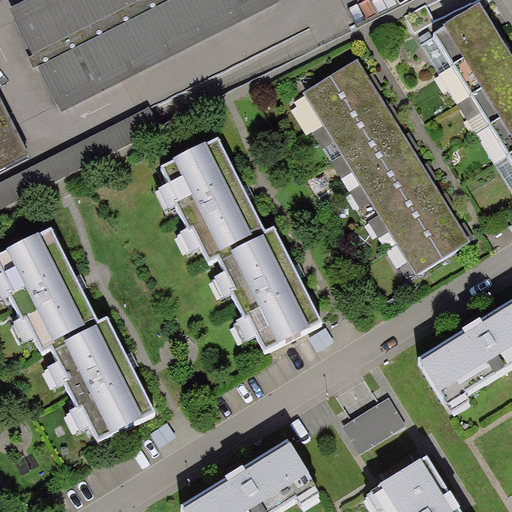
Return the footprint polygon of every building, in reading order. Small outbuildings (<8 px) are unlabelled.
[(27,0),(10,9),(63,113),(280,3),(278,0),(27,0)] [(445,28),(434,35),(453,67),(501,38),(481,6),(444,27),(445,28)] [(511,57),(501,38),(453,67),(472,97),(511,72),(511,57)] [(379,94),(358,60),(303,94),(324,126),(379,94)] [(511,72),(472,97),(489,126),(511,112),(511,72)] [(324,126),(313,133),(323,149),(334,143),(342,158),(398,125),(379,94),(324,126)] [(0,172),(29,157),(0,98),(0,172)] [(150,107),(0,183),(0,209),(160,129),(150,107)] [(511,112),(489,126),(508,157),(511,154),(511,112)] [(342,158),(332,163),(341,180),(353,173),(360,186),(416,154),(398,125),(342,158)] [(266,236),(218,140),(160,169),(169,186),(159,190),(169,211),(176,207),(187,231),(181,234),(191,255),(201,250),(208,264),(217,260),(266,236)] [(360,186),(351,193),(362,210),(372,204),(379,215),(433,182),(416,154),(360,186)] [(379,215),(369,221),(379,238),(390,232),(398,245),(451,213),(433,182),(379,215)] [(451,213),(398,245),(387,252),(397,268),(408,262),(417,277),(470,244),(451,213)] [(99,326),(52,231),(0,256),(0,271),(2,276),(0,277),(0,297),(2,301),(9,298),(20,321),(14,324),(25,344),(34,340),(41,354),(50,350),(99,326)] [(266,236),(217,260),(225,274),(215,279),(225,300),(232,296),(243,319),(237,323),(247,343),(257,338),(265,354),(322,325),(275,231),(266,236)] [(463,334),(418,362),(450,415),(470,403),(466,396),(511,368),(511,303),(481,323),(480,322),(462,333),(463,334)] [(99,326),(50,350),(58,365),(48,370),(58,390),(65,386),(76,410),(70,413),(80,433),(90,428),(98,444),(155,415),(108,321),(99,326)] [(309,338),(317,352),(334,342),(326,328),(309,338)] [(389,398),(343,428),(360,456),(407,426),(389,398)] [(151,434),(159,449),(177,439),(168,424),(151,434)] [(226,482),(181,510),(182,511),(282,511),(297,503),(300,508),(320,496),(287,444),(243,471),(243,470),(225,480),(226,482)] [(449,496),(427,459),(378,489),(379,491),(367,498),(375,511),(459,511),(460,511),(461,511),(451,495),(449,496)]
